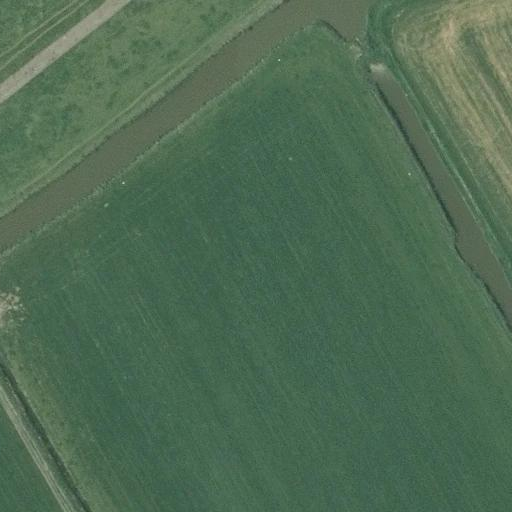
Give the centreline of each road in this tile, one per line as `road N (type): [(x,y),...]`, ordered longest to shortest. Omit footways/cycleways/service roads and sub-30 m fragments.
road 1 (track): [(0,301),(196,161)]
road 2 (track): [(121,0),(0,94)]
